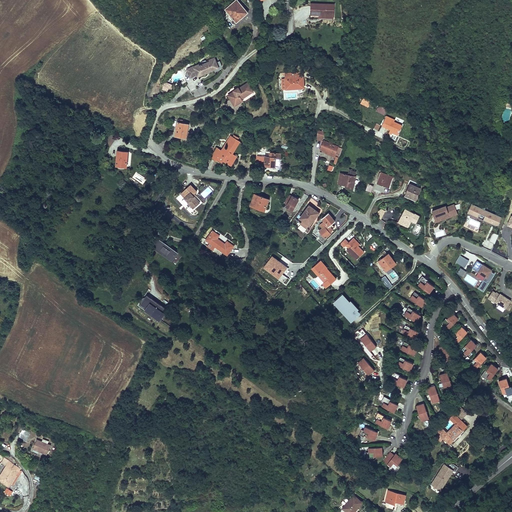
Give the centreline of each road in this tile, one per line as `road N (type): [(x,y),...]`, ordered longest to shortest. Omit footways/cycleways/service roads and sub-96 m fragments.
road 1 (residential): [(154,150),(161,108),(205,103),(257,34)]
road 2 (residential): [(154,150),(210,177),(312,185)]
road 3 (residential): [(312,185),(319,106),(325,102),(381,137)]
road 4 (residential): [(312,185),(428,263)]
